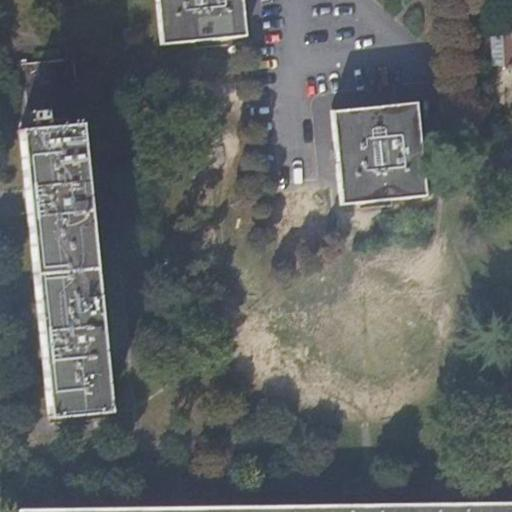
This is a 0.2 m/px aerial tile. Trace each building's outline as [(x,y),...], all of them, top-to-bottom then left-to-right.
[(239,0),(154,0),(159,42),(243,33),(239,0)] [(72,59),(20,64),(25,120),(78,115),(72,59)] [(415,101),(329,109),(340,202),(424,194),(415,101)] [(20,129),(47,412),(106,409),(79,123),(20,129)] [(511,511),(511,501),(16,507),(16,511),(511,511)]
